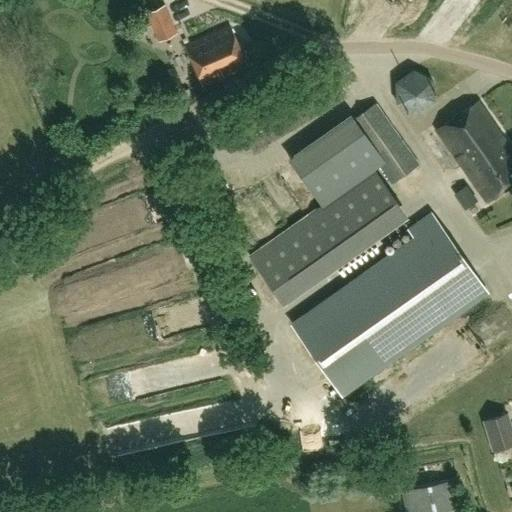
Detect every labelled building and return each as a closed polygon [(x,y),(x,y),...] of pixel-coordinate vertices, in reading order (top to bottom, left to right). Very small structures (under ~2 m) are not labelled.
[(158,37),(178,29),(167,2),(147,12),(158,37)] [(54,13),(44,24),(56,34),(66,22),(54,13)] [(231,26),(186,46),(203,84),(248,64),(231,26)] [(348,96),(330,66),(236,123),(254,153),(348,96)] [(395,81),(397,104),(417,114),(436,102),(434,80),(413,68),(395,81)] [(193,93),(183,100),(191,113),(201,106),(193,93)] [(511,149),(478,101),(438,128),(488,201),(511,183),(511,149)] [(377,102),(350,121),(393,180),(419,162),(377,102)] [(375,168),(251,256),(284,303),(408,215),(375,168)] [(467,185),(454,194),(465,210),(478,200),(467,185)] [(413,216),(425,233),(293,327),(339,392),(485,288),(439,223),(436,225),(424,208),(413,216)] [(444,366),(458,356),(444,336),(430,347),(444,366)] [(485,420),(494,448),(511,442),(511,427),(511,428),(507,413),(485,420)] [(403,490),(407,511),(462,511),(455,479),(403,490)]
